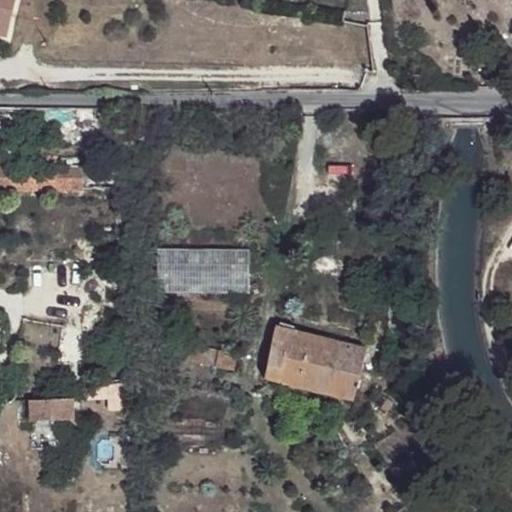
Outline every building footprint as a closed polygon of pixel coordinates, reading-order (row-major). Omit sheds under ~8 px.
[(0,0),(0,37),(4,38),(11,0),(0,0)] [(343,158),(342,130),(326,131),(327,157),(343,158)] [(366,188),(397,185),(393,149),(362,152),(366,188)] [(0,191),(116,193),(117,170),(0,169),(0,191)] [(398,203),(397,185),(366,188),(369,206),(398,203)] [(155,248),(155,295),(250,294),(249,247),(155,248)] [(275,329),(264,380),(355,401),(368,351),(275,329)] [(235,372),(238,357),(140,339),(138,355),(235,372)] [(29,424),(49,425),(49,412),(59,413),(59,404),(30,402),(29,424)] [(413,458),(393,469),(399,479),(419,468),(413,458)] [(433,511),(424,496),(412,504),(417,511),(433,511)]
